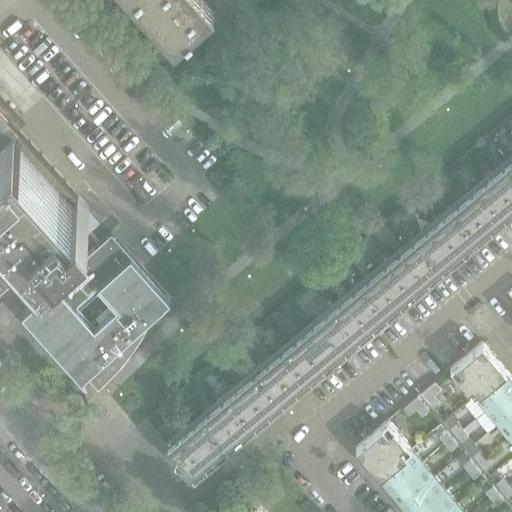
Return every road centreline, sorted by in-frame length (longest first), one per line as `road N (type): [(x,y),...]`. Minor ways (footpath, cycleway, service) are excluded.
road 1 (residential): [(349,511),(307,457),(315,434),(511,262)]
road 2 (residential): [(103,511),(0,397)]
